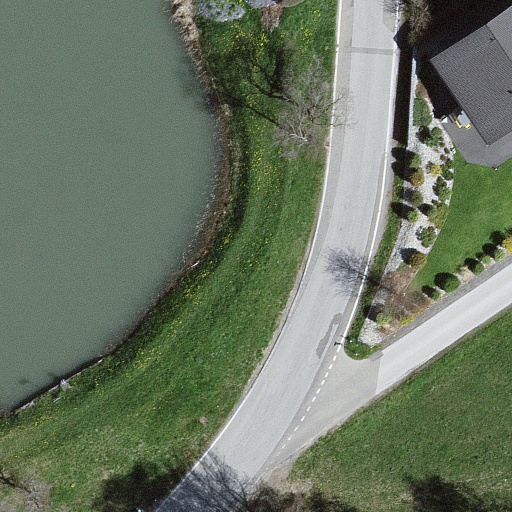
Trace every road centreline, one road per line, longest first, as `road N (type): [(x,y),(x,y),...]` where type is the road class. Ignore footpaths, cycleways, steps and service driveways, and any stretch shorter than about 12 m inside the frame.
road 1 (tertiary): [(376,0),(353,214),(325,301),(282,391)]
road 2 (residential): [(282,391),(315,395),(352,385),(511,282)]
road 3 (tertiary): [(282,391),(194,511)]
